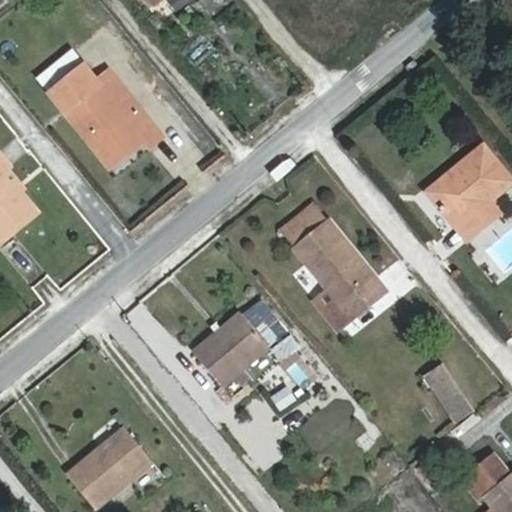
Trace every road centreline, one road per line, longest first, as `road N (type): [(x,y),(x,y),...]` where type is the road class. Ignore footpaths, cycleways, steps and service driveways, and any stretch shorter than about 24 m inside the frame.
road 1 (residential): [(511,377),(308,121)]
road 2 (residential): [(0,86),(146,254)]
road 3 (residential): [(146,254),(308,121)]
road 4 (residential): [(0,374),(146,254)]
road 5 (residential): [(342,93),(456,0)]
road 6 (residential): [(263,0),(342,93)]
